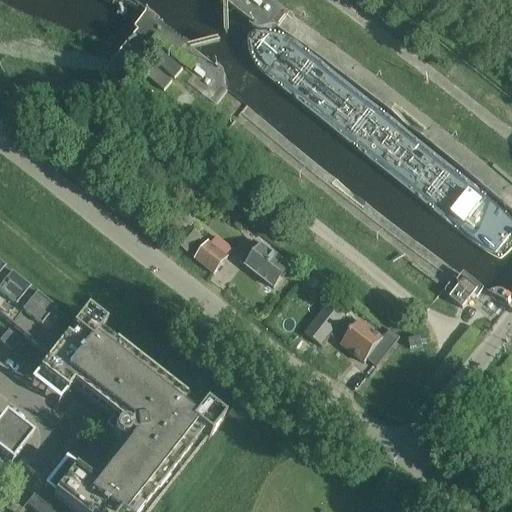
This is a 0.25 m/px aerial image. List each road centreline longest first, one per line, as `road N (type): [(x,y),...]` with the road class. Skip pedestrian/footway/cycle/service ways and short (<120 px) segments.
road 1 (tertiary): [(402,459),(0,139)]
road 2 (unclassified): [(402,459),(511,318)]
road 3 (residential): [(0,382),(54,430),(48,453),(2,511)]
